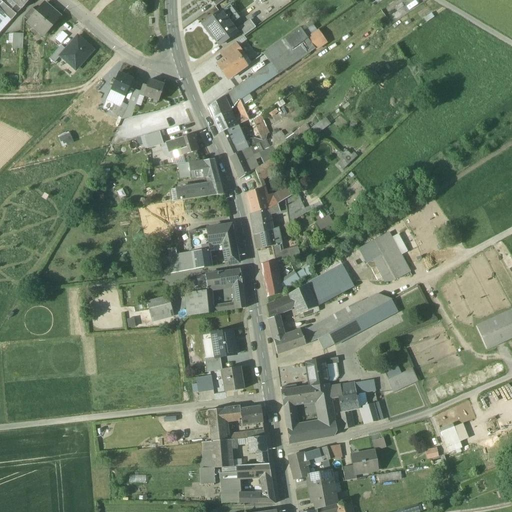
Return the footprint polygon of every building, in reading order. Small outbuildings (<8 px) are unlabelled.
[(29,0),(13,0),(12,2),(16,5),(11,10),(16,15),(29,0)] [(59,17),(44,4),(37,12),(29,21),(28,22),(44,35),(59,17)] [(7,6),(1,12),(11,21),(16,15),(11,10),(7,6)] [(229,6),(221,11),(231,24),(239,19),(229,6)] [(32,8),(24,17),(29,21),(37,12),(32,8)] [(221,11),(202,26),(211,38),(213,37),(219,46),(237,32),(231,24),(221,11)] [(250,21),(238,29),(243,36),(254,29),(255,28),(250,21)] [(300,28),(283,41),(290,51),(307,39),(307,38),(300,28)] [(243,36),(243,37),(246,41),(257,34),(254,29),(243,36)] [(61,43),(68,35),(64,31),(56,38),(61,43)] [(23,34),(13,33),(12,48),(22,49),(23,34)] [(262,33),(251,41),(255,47),(266,38),(262,33)] [(93,50),(78,37),(66,50),(59,57),(72,68),(79,61),(81,63),(93,50)] [(270,65),(235,90),(239,101),(315,49),(307,39),(290,51),(270,65)] [(283,41),(264,55),(270,65),(290,51),(283,41)] [(235,42),(225,49),(230,55),(235,52),(240,49),(235,42)] [(49,59),(54,63),(59,57),(66,50),(61,46),(49,59)] [(225,49),(219,54),(224,60),(230,55),(225,49)] [(224,60),(218,64),(229,80),(246,68),(240,61),(242,60),(241,58),(240,59),(235,52),(230,55),(224,60)] [(132,80),(118,74),(111,90),(125,96),(132,80)] [(164,87),(149,81),(147,86),(143,85),(140,92),(140,91),(138,95),(139,96),(158,102),(164,87)] [(122,118),(121,120),(131,117),(139,96),(138,95),(140,91),(135,89),(127,106),(122,118)] [(235,90),(207,109),(212,119),(234,109),(239,101),(235,90)] [(119,107),(106,101),(103,109),(112,113),(116,115),(119,107)] [(127,106),(121,103),(119,107),(116,115),(122,118),(127,106)] [(116,115),(112,113),(107,123),(117,127),(121,120),(122,118),(116,115)] [(231,114),(213,121),(219,134),(236,126),(234,119),(231,114)] [(246,114),(234,119),(236,126),(237,126),(249,121),(246,114)] [(269,133),(261,116),(253,121),(247,123),(255,139),(257,144),(262,141),(260,137),(269,133)] [(327,117),(313,127),(317,134),(331,124),(327,117)] [(236,126),(219,134),(229,158),(238,153),(232,140),(242,136),(237,126),(236,126)] [(159,132),(145,137),(149,149),(163,144),(159,132)] [(193,134),(166,143),(167,146),(179,143),(185,164),(188,163),(199,161),(196,151),(198,150),(193,134)] [(66,135),(58,139),(61,147),(70,143),(66,135)] [(255,139),(242,145),(244,150),(255,145),(257,144),(255,139)] [(257,144),(255,145),(258,152),(266,149),(262,141),(257,144)] [(249,173),(240,152),(238,153),(229,158),(239,180),(249,173)] [(348,152),(344,154),(348,164),(359,159),(356,152),(350,155),(348,152)] [(272,158),(254,170),(258,181),(278,167),(272,158)] [(213,160),(211,161),(211,160),(205,161),(207,171),(208,176),(210,183),(210,184),(220,183),(213,160)] [(199,161),(188,163),(189,169),(190,172),(201,170),(203,177),(208,176),(207,171),(205,161),(199,161)] [(210,183),(199,185),(200,190),(201,190),(202,191),(212,190),(212,191),(221,189),(220,183),(210,184),(210,183)] [(212,190),(202,191),(201,190),(200,190),(199,185),(178,189),(179,199),(180,199),(180,201),(223,195),(221,189),(212,191),(212,190)] [(261,189),(246,195),(250,214),(268,210),(275,206),(273,200),(266,204),(261,189)] [(288,189),(272,198),(273,200),(275,206),(276,205),(284,200),(292,196),(292,195),(291,194),(288,189)] [(296,193),(292,195),(292,196),(284,200),(286,211),(288,224),(291,223),(301,216),(306,215),(296,193)] [(175,203),(148,207),(152,236),(166,234),(163,214),(177,213),(175,203)] [(275,206),(268,210),(270,215),(279,213),(276,205),(275,206)] [(268,210),(250,214),(254,235),(273,231),(272,231),(270,215),(268,210)] [(329,214),(316,222),(322,231),(335,223),(329,214)] [(231,226),(207,230),(210,244),(225,242),(227,257),(237,255),(231,226)] [(273,231),(254,235),(257,250),(272,246),(281,243),(277,229),(272,231),(273,231)] [(207,230),(188,233),(191,254),(207,252),(211,251),(210,244),(207,230)] [(188,233),(172,235),(175,250),(168,251),(172,273),(194,270),(191,254),(188,233)] [(390,234),(360,250),(368,262),(374,259),(385,281),(394,279),(409,271),(390,234)] [(281,243),(272,246),(273,254),(283,251),(281,243)] [(298,248),(289,250),(291,258),(300,255),(298,248)] [(283,251),(273,254),(275,261),(291,258),(289,250),(283,251)] [(207,252),(191,254),(194,270),(209,267),(208,260),(207,252)] [(227,257),(208,260),(209,267),(238,263),(237,255),(227,257)] [(277,263),(260,266),(264,283),(263,283),(264,286),(264,285),(267,298),(284,292),(282,284),(279,271),(277,263)] [(338,263),(325,271),(328,275),(342,267),(338,263)] [(342,267),(308,286),(316,306),(318,309),(353,289),(342,267)] [(309,268),(282,284),(284,292),(308,277),(313,273),(309,268)] [(240,270),(218,273),(220,287),(233,285),(242,283),(240,270)] [(218,273),(205,275),(205,280),(206,284),(204,284),(205,289),(220,287),(218,273)] [(242,283),(233,285),(236,304),(236,309),(245,308),(242,283)] [(307,285),(289,294),(289,296),(295,307),(299,313),(306,310),(316,306),(308,286),(307,285)] [(208,291),(187,294),(189,316),(211,313),(210,307),(208,291)] [(345,325),(391,301),(380,295),(317,329),(321,338),(329,334),(345,325)] [(168,296),(147,301),(152,323),(174,317),(168,296)] [(289,296),(266,306),(268,318),(276,315),(295,307),(289,296)] [(391,301),(345,325),(350,334),(351,335),(396,311),(397,312),(391,301)] [(236,304),(210,307),(211,313),(236,309),(236,304)] [(511,311),(476,327),(486,350),(511,338),(511,311)] [(282,338),(276,315),(268,318),(274,340),(282,338)] [(345,325),(329,334),(334,345),(335,346),(335,344),(351,335),(350,334),(345,325)] [(317,329),(301,333),(305,344),(318,340),(321,338),(317,329)] [(231,331),(212,334),(215,357),(216,358),(220,357),(235,354),(231,331)] [(282,338),(274,340),(277,354),(305,344),(301,333),(300,331),(282,338)] [(329,334),(321,338),(318,340),(323,350),(334,345),(329,334)] [(215,357),(205,359),(207,372),(222,370),(220,357),(216,358),(215,357)] [(338,358),(324,360),(328,382),(334,381),(338,377),(336,364),(338,363),(338,358)] [(324,360),(306,363),(310,387),(315,386),(327,384),(327,385),(328,385),(328,382),(324,360)] [(397,366),(385,372),(388,380),(401,374),(397,366)] [(240,367),(222,370),(225,393),(243,390),(240,367)] [(401,374),(388,380),(393,391),(394,391),(416,381),(411,370),(401,374)] [(197,379),(199,393),(213,390),(211,377),(197,379)] [(373,381),(353,385),(355,393),(356,393),(356,395),(375,391),(373,381)] [(327,384),(315,386),(318,400),(323,424),(335,422),(327,385),(327,384)] [(353,384),(339,387),(336,388),(338,396),(355,393),(353,385),(353,384)] [(282,391),(281,391),(283,406),(293,404),(318,400),(315,386),(310,387),(296,389),(282,391)] [(338,396),(341,413),(348,411),(358,410),(356,395),(356,393),(355,393),(338,396)] [(378,402),(372,404),(377,422),(383,420),(378,402)] [(293,404),(283,406),(287,430),(296,428),(293,404)] [(372,404),(363,407),(368,424),(377,422),(372,404)] [(239,411),(238,412),(240,420),(241,426),(263,423),(260,407),(239,411)] [(239,408),(223,410),(225,421),(240,420),(238,412),(239,411),(239,408)] [(223,410),(207,412),(211,442),(227,441),(225,421),(223,410)] [(348,411),(341,413),(344,430),(351,428),(348,411)] [(323,424),(319,424),(321,439),(326,438),(334,436),(337,432),(336,422),(323,424)] [(470,438),(463,422),(439,432),(447,448),(458,443),(470,438)] [(296,428),(287,430),(289,444),(321,439),(319,424),(296,428)] [(256,438),(247,439),(249,454),(256,454),(267,452),(265,437),(256,438)] [(382,438),(373,441),(376,451),(385,448),(382,438)] [(227,441),(211,442),(212,452),(228,450),(236,450),(235,440),(227,441)] [(211,442),(203,443),(204,453),(212,452),(211,442)] [(458,443),(447,448),(449,453),(461,448),(458,443)] [(340,445),(326,448),(330,460),(342,458),(340,445)] [(326,447),(319,450),(321,458),(322,462),(328,461),(330,460),(326,448),(326,447)] [(228,450),(212,452),(212,460),(213,469),(229,467),(229,461),(228,450)] [(303,453),(289,457),(295,480),(307,477),(307,476),(308,476),(306,467),(309,466),(308,462),(321,458),(319,450),(304,454),(303,453)] [(212,452),(204,453),(205,461),(212,460),(212,452)] [(267,452),(256,454),(257,465),(268,464),(269,464),(267,452)] [(374,452),(352,456),(353,466),(355,473),(356,473),(377,470),(377,469),(374,469),(372,453),(374,453),(374,452)] [(205,461),(200,461),(201,470),(204,470),(213,469),(212,460),(205,461)] [(257,465),(235,466),(237,478),(238,479),(239,479),(260,477),(270,477),(268,464),(257,465)] [(353,466),(343,468),(345,481),(357,479),(356,473),(355,473),(353,466)] [(308,476),(307,476),(307,477),(309,488),(331,484),(333,484),(331,472),(308,476)] [(275,503),(270,477),(260,477),(262,495),(258,496),(240,496),(241,503),(275,503)] [(237,478),(220,480),(221,490),(240,489),(239,479),(238,479),(237,478)] [(331,484),(309,488),(313,504),(336,499),(335,494),(332,492),(331,484)] [(240,489),(221,490),(222,503),(241,503),(240,496),(240,489)] [(336,499),(313,504),(314,511),(337,504),(336,499)] [(352,511),(349,501),(337,504),(340,511),(339,511),(352,511)]
